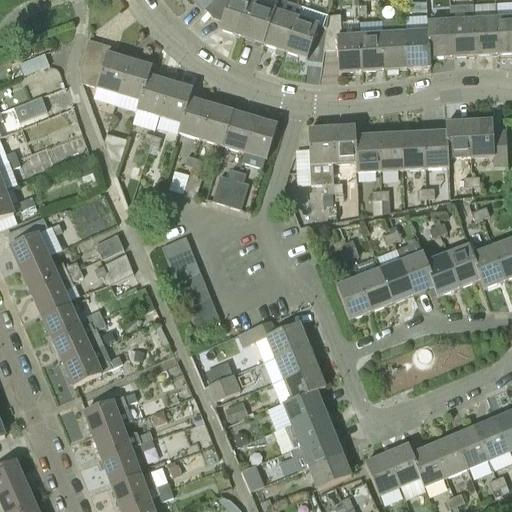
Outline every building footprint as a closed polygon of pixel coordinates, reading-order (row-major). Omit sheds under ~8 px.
[(191,0),(203,13),(210,6),(216,0),(186,0),(187,1),(190,0),(191,0)] [(240,39),(252,4),(239,0),(216,0),(210,6),(211,7),(219,15),(223,17),(218,31),(240,39)] [(262,46),(274,12),(252,4),(240,39),(262,46)] [(511,5),(495,7),(497,57),(511,56),(511,5)] [(403,6),(404,15),(412,15),(412,6),(403,6)] [(475,58),(497,57),(495,7),(472,8),(473,22),(475,58)] [(452,59),(475,58),(473,22),(472,8),(449,9),(450,23),(452,59)] [(284,54),(295,19),(274,12),(262,46),(284,54)] [(361,74),(359,36),(341,37),(340,18),(328,18),(323,52),(336,51),(337,75),(361,74)] [(295,19),(284,54),(306,61),(318,27),(295,19)] [(406,71),(404,34),(398,34),(397,23),(381,24),(382,35),(384,72),(406,71)] [(429,60),(452,59),(450,23),(427,24),(427,33),(429,60)] [(428,60),(429,60),(427,33),(404,34),(406,71),(429,70),(428,60)] [(361,74),(384,72),(382,35),(359,36),(361,74)] [(118,97),(128,63),(114,58),(116,51),(88,43),(80,70),(81,86),(118,97)] [(22,78),(47,69),(43,57),(18,67),(22,78)] [(148,79),(151,70),(128,63),(118,97),(139,104),(147,79),(148,79)] [(158,120),(169,85),(148,79),(147,79),(139,104),(135,114),(158,120)] [(158,120),(160,121),(180,127),(180,126),(181,127),(191,92),(169,85),(158,120)] [(199,143),(209,108),(189,102),(192,92),(191,92),(181,127),(180,126),(180,127),(177,137),(199,143)] [(40,99),(12,110),(18,125),(46,114),(40,99)] [(221,150),(232,115),(209,108),(199,143),(221,150)] [(243,157),(253,121),(232,115),(221,150),(243,157)] [(253,121),(243,157),(240,165),(262,171),(264,162),(265,163),(276,128),(253,121)] [(468,124),(469,161),(494,160),(494,167),(508,166),(506,133),(493,134),(492,123),(468,124)] [(447,162),(469,161),(468,124),(445,125),(446,135),(445,135),(446,161),(447,161),(447,162)] [(354,139),(355,139),(354,130),(330,131),(332,167),(356,166),(354,139)] [(333,187),(332,167),(330,131),(307,132),(308,154),(311,176),(311,188),(326,187),(326,196),(332,196),(334,196),(333,187)] [(448,172),(447,162),(447,161),(446,161),(445,135),(422,136),(424,173),(448,172)] [(402,174),(424,173),(422,136),(400,137),(402,174)] [(110,163),(116,141),(105,137),(103,147),(110,163)] [(152,139),(145,137),(142,145),(149,148),(152,139)] [(379,175),(402,174),(400,137),(377,138),(379,175)] [(356,176),(379,175),(377,138),(355,139),(354,139),(356,166),(356,176)] [(152,139),(149,148),(158,150),(160,141),(152,139)] [(4,166),(16,161),(14,155),(2,160),(4,166)] [(190,171),(193,161),(186,159),(183,169),(190,171)] [(16,161),(4,166),(8,174),(19,169),(16,161)] [(193,161),(190,171),(191,171),(188,179),(196,181),(201,164),(193,161)] [(96,184),(88,163),(76,167),(84,189),(96,184)] [(227,209),(237,175),(230,173),(227,181),(218,179),(211,204),(227,209)] [(237,175),(227,209),(239,212),(247,188),(242,186),(245,177),(237,175)] [(470,180),(471,189),(480,189),(479,180),(470,180)] [(333,187),(334,196),(342,196),(342,186),(333,187)] [(425,192),(426,201),(434,201),(434,192),(425,192)] [(4,193),(0,194),(0,222),(13,217),(9,205),(4,193)] [(372,203),(380,203),(380,194),(372,195),(372,203)] [(380,194),(380,203),(388,203),(388,194),(380,194)] [(332,196),(326,196),(322,196),(322,208),(332,208),(332,196)] [(23,213),(25,212),(35,209),(31,200),(20,205),(23,213)] [(380,203),(372,203),(373,219),(381,217),(380,203)] [(478,213),(481,222),(489,219),(485,210),(478,213)] [(475,224),(481,222),(478,213),(471,216),(475,224)] [(436,229),(439,238),(447,235),(443,226),(436,229)] [(62,236),(58,228),(47,234),(50,241),(52,240),(62,236)] [(432,241),(439,238),(436,229),(429,232),(432,241)] [(389,237),(393,245),(400,242),(397,234),(389,237)] [(48,261),(43,249),(38,236),(10,250),(20,274),(48,261)] [(386,248),(393,245),(389,237),(383,239),(386,248)] [(102,263),(124,253),(117,238),(96,248),(102,263)] [(166,263),(190,253),(185,241),(161,251),(166,263)] [(511,241),(492,249),(505,283),(511,280),(511,241)] [(347,253),(350,262),(358,259),(352,243),(345,246),(347,253)] [(425,265),(422,255),(421,255),(417,245),(395,253),(399,263),(413,297),(427,292),(431,301),(437,299),(425,265)] [(459,290),(479,282),(480,282),(471,258),(472,257),(468,247),(446,256),(459,290)] [(505,283),(492,249),(472,257),(469,247),(468,247),(472,257),(471,258),(480,282),(479,282),(480,282),(483,291),(505,283)] [(171,275),(195,265),(190,253),(166,263),(171,275)] [(343,264),(350,262),(347,253),(340,255),(343,264)] [(459,290),(446,256),(426,263),(422,254),(422,255),(425,265),(437,299),(459,290)] [(110,287),(133,278),(124,258),(102,267),(102,269),(106,277),(102,279),(106,289),(110,287)] [(31,295),(78,273),(75,265),(64,270),(62,266),(52,270),(48,261),(20,274),(31,295)] [(391,306),(413,297),(399,263),(378,271),(391,306)] [(176,287),(200,277),(195,265),(171,275),(176,287)] [(102,279),(106,277),(102,269),(95,272),(98,280),(100,279),(102,279)] [(370,314),(391,306),(378,271),(357,279),(370,314)] [(42,321),(70,308),(68,304),(79,299),(74,288),(72,289),(71,285),(82,280),(78,273),(31,295),(42,321)] [(181,299),(205,289),(200,277),(176,287),(181,299)] [(133,278),(110,287),(114,298),(137,289),(133,278)] [(348,322),(370,314),(357,279),(335,288),(348,322)] [(186,310),(210,300),(205,289),(181,299),(186,310)] [(190,322),(214,312),(210,300),(186,310),(190,322)] [(146,316),(155,311),(150,301),(141,306),(146,316)] [(52,344),(80,331),(75,320),(70,308),(42,321),(52,344)] [(214,312),(190,322),(196,335),(220,325),(214,312)] [(89,327),(102,321),(99,314),(88,318),(85,320),(89,327)] [(90,353),(91,355),(103,349),(96,333),(105,329),(102,321),(89,327),(80,331),(52,344),(62,365),(90,353)] [(273,362),(307,347),(298,325),(275,334),(271,324),(237,338),(242,351),(264,341),(273,362)] [(172,356),(160,329),(154,331),(166,358),(172,356)] [(282,383),(315,368),(307,347),(273,362),(282,383)] [(96,367),(91,355),(90,353),(62,365),(73,389),(122,367),(119,359),(108,364),(107,362),(96,367)] [(143,355),(136,354),(134,363),(141,364),(143,355)] [(291,404),(315,394),(324,390),(315,368),(282,383),(290,404),(291,403),(291,404)] [(214,405),(240,395),(233,378),(207,389),(214,405)] [(291,429),(324,415),(315,394),(291,404),(291,403),(290,404),(282,407),(291,429)] [(124,409),(136,405),(133,397),(121,401),(124,409)] [(92,440),(121,429),(112,404),(83,415),(92,440)] [(242,405),(224,412),(229,425),(247,419),(242,405)] [(162,414),(151,418),(156,429),(167,425),(162,414)] [(508,456),(511,454),(511,414),(494,422),(508,456)] [(300,450),(333,436),(324,415),(291,429),(285,431),(293,452),(300,450)] [(203,426),(199,417),(192,420),(196,429),(203,426)] [(488,465),(508,456),(494,422),(473,430),(488,465)] [(140,448),(151,443),(148,435),(137,439),(135,436),(125,440),(121,429),(92,440),(101,462),(130,452),(140,448)] [(467,473),(488,465),(473,430),(452,439),(467,473)] [(233,439),(237,449),(248,445),(246,438),(240,436),(233,439)] [(268,447),(276,444),(273,436),(264,440),(268,447)] [(308,471),(342,457),(333,436),(300,450),(293,452),(290,454),(293,462),(303,458),(308,471)] [(445,482),(467,473),(452,439),(431,448),(445,482)] [(151,443),(140,448),(142,454),(154,450),(151,443)] [(445,482),(431,448),(413,456),(409,447),(407,448),(411,457),(410,457),(420,482),(424,491),(445,482)] [(400,491),(420,482),(410,457),(411,457),(407,448),(385,457),(400,491)] [(111,490),(140,479),(130,452),(101,462),(111,490)] [(183,462),(187,477),(211,471),(206,455),(183,462)] [(342,457),(308,471),(317,492),(350,478),(342,457)] [(378,500),(400,491),(385,457),(364,466),(378,500)] [(0,498),(24,488),(14,464),(0,470),(0,498)] [(176,467),(170,469),(173,477),(180,474),(176,467)] [(251,494),(263,489),(255,469),(242,474),(251,494)] [(111,490),(119,511),(148,501),(140,479),(111,490)] [(495,483),(499,491),(506,488),(502,480),(495,483)] [(502,498),(499,491),(495,483),(487,486),(491,494),(494,501),(502,498)] [(169,492),(167,485),(155,490),(158,498),(170,493),(169,492)] [(24,488),(0,498),(0,508),(1,511),(33,511),(35,511),(24,488)] [(170,493),(158,498),(161,505),(173,501),(170,493)] [(453,500),(456,509),(464,505),(460,497),(453,500)] [(449,511),(456,509),(453,500),(446,503),(449,511)] [(119,511),(152,511),(148,501),(119,511)]
